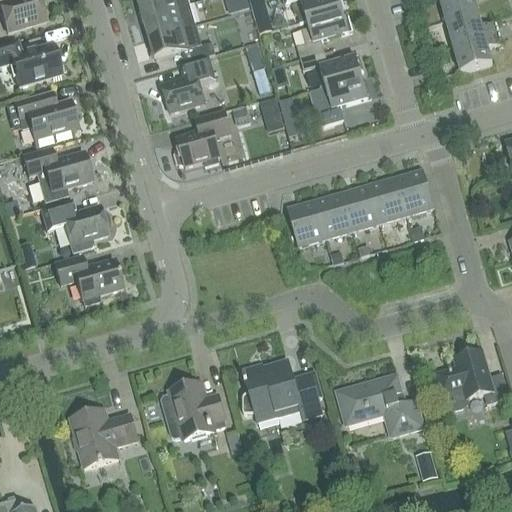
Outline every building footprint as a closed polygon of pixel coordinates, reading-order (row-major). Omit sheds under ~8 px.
[(13,0),(0,0),(0,9),(7,36),(46,25),(38,0),(18,0),(14,1),(13,0)] [(137,0),(143,21),(189,8),(187,0),(137,0)] [(282,0),(285,9),(291,7),(294,17),(297,19),(299,27),(307,25),(343,15),(338,0),(282,0)] [(478,16),(473,1),(475,0),(439,0),(446,25),(478,16)] [(189,8),(143,21),(148,42),(195,28),(189,8)] [(308,31),(301,33),(305,47),(297,50),(300,63),(325,56),(321,44),(352,35),(348,18),(344,19),(343,15),(307,25),(308,31)] [(490,28),(482,31),(478,16),(446,25),(453,50),(485,41),(489,40),(489,38),(492,37),(490,28)] [(490,28),(492,37),(499,35),(496,27),(490,28)] [(148,42),(155,63),(181,55),(185,67),(215,58),(212,46),(201,49),(195,28),(148,42)] [(496,49),(502,47),(500,39),(493,41),(496,49)] [(492,67),(488,51),(496,49),(493,41),(490,42),(489,40),(485,41),(453,50),(461,76),(492,67)] [(18,44),(0,48),(0,71),(12,68),(19,91),(61,78),(52,47),(22,56),(18,44)] [(249,63),(261,60),(258,49),(246,52),(249,63)] [(304,75),(312,73),(315,83),(319,85),(321,92),(325,91),(362,81),(360,76),(364,75),(359,58),(328,67),(325,56),(300,63),(304,75)] [(162,89),(170,117),(205,107),(199,88),(215,83),(209,61),(180,69),(184,83),(162,89)] [(310,95),(320,131),(344,124),(340,110),(371,101),(367,85),(363,86),(362,81),(325,91),(321,92),(310,95)] [(51,96),(14,107),(22,134),(31,131),(36,151),(74,140),(72,133),(76,132),(76,134),(77,133),(69,105),(55,109),(51,96)] [(291,101),(279,105),(289,141),(301,137),(291,101)] [(231,138),(224,115),(195,123),(198,134),(190,136),(191,139),(177,142),(180,153),(175,156),(179,168),(184,168),(185,171),(203,166),(205,171),(219,167),(218,162),(220,161),(215,142),(231,138)] [(92,185),(83,156),(54,164),(50,151),(23,159),(29,181),(36,179),(44,207),(68,200),(66,192),(92,185)] [(434,212),(423,173),(396,181),(407,220),(434,212)] [(380,227),(407,220),(396,181),(369,189),(380,227)] [(353,235),(380,227),(369,189),(342,197),(353,235)] [(325,243),(353,235),(342,197),(315,205),(325,243)] [(108,231),(109,227),(109,223),(107,218),(104,215),(100,215),(99,210),(75,217),(72,203),(62,206),(40,212),(46,233),(65,228),(73,258),(88,254),(93,245),(93,243),(107,239),(106,233),(108,231)] [(298,251),(325,243),(315,205),(287,212),(298,251)] [(54,267),(59,283),(74,279),(82,304),(83,303),(85,309),(100,305),(98,299),(122,292),(114,263),(85,271),(81,259),(54,267)] [(24,273),(36,270),(33,261),(21,265),(24,273)] [(442,399),(444,398),(447,409),(450,412),(455,413),(463,411),(467,407),(468,403),(484,398),(487,409),(509,402),(502,377),(489,381),(482,354),(455,362),(457,371),(436,378),(442,399)] [(250,396),(246,398),(243,399),(243,402),(243,414),(244,417),(246,418),(256,418),(258,426),(260,431),(279,425),(278,420),(293,416),(292,414),(300,412),(303,422),(322,417),(318,402),(322,401),(315,377),(293,383),(288,364),(263,371),(262,368),(243,374),(250,396)] [(337,395),(346,428),(385,417),(391,440),(424,431),(416,403),(399,408),(396,398),(399,397),(400,396),(401,395),(401,394),(401,393),(401,392),(397,379),(337,395)] [(200,386),(170,394),(171,398),(163,401),(161,404),(172,441),(176,443),(183,440),(184,444),(214,435),(213,434),(226,430),(224,422),(225,422),(218,400),(205,404),(200,386)] [(79,454),(84,472),(118,462),(115,450),(138,444),(130,419),(114,423),(114,425),(108,427),(104,413),(70,423),(76,441),(73,442),(77,454),(79,454)] [(32,437),(17,440),(31,500),(45,497),(32,437)] [(0,511),(35,511),(35,510),(26,511),(20,511),(18,503),(0,507),(0,511)]
